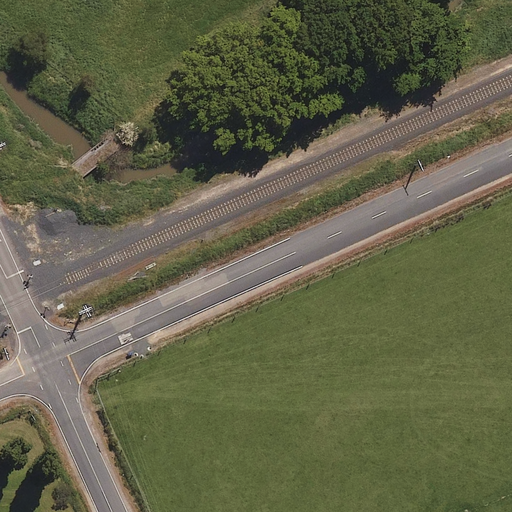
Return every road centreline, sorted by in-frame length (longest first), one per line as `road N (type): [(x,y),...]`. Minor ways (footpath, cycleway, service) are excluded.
road 1 (unclassified): [(47,364),(511,156)]
road 2 (unclassified): [(112,511),(47,364)]
